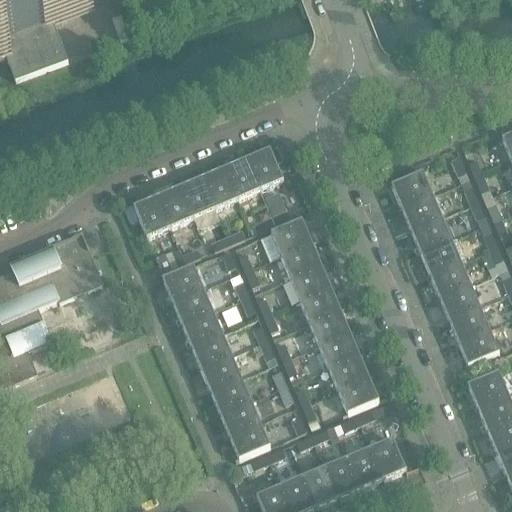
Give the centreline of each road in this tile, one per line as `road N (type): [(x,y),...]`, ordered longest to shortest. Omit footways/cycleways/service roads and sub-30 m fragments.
road 1 (residential): [(472,511),(302,103)]
road 2 (residential): [(0,253),(52,230),(98,186),(302,103)]
road 3 (residential): [(345,82),(511,94)]
